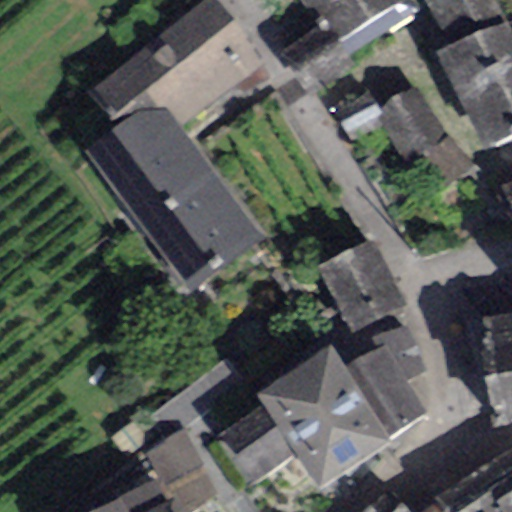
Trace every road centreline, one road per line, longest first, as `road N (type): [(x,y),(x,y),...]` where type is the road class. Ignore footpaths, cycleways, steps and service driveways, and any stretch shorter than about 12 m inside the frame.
road 1 (residential): [(231,0),(396,245),(482,441)]
road 2 (residential): [(362,511),(482,441)]
